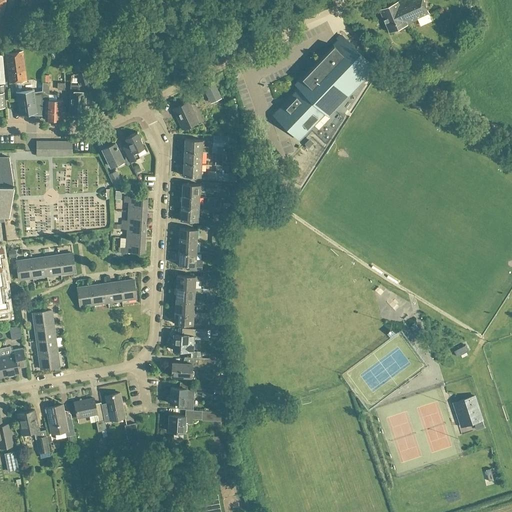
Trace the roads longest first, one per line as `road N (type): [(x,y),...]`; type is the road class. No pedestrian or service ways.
road 1 (residential): [(139,366),(153,334),(163,159),(143,107)]
road 2 (residential): [(143,107),(358,0)]
road 3 (track): [(343,26),(511,138)]
road 4 (residential): [(0,126),(93,129),(143,107)]
road 5 (residential): [(0,392),(139,366)]
